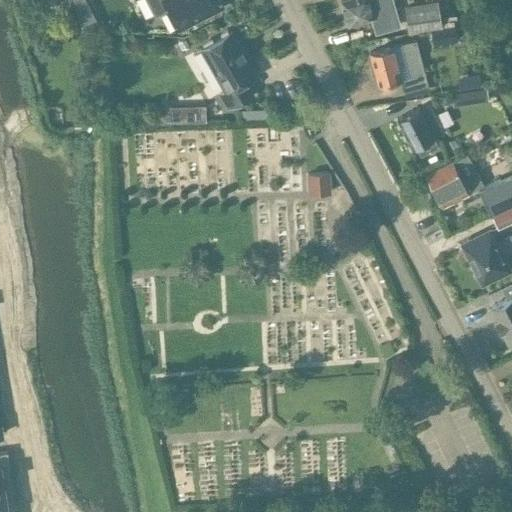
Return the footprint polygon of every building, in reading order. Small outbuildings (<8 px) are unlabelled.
[(146,0),(154,16),(167,10),(172,21),(176,29),(190,22),(198,17),(223,5),(220,0),(146,0)] [(342,0),(341,0),(347,24),(371,18),(375,31),(399,24),(390,0),(342,0)] [(408,31),(441,26),(437,0),(435,0),(404,5),(408,31)] [(454,27),(430,30),(432,42),(449,39),(454,39),(457,38),(455,27),(454,27)] [(235,31),(204,47),(226,91),(221,93),(228,108),(253,95),(246,82),(258,75),(235,31)] [(427,85),(416,39),(401,43),(401,44),(370,52),(378,85),(401,79),(404,91),(427,85)] [(485,87),(464,90),(466,103),(487,100),(485,87)] [(412,147),(442,132),(428,103),(396,118),(412,147)] [(190,105),(159,106),(160,122),(190,121),(190,105)] [(269,106),(238,108),(239,118),(270,117),(269,106)] [(87,110),(70,114),(73,126),(90,121),(87,110)] [(442,208),(469,193),(482,186),(466,154),(452,162),(425,176),(442,208)] [(328,172),(307,174),(308,193),(329,192),(328,172)] [(491,212),(511,201),(511,173),(479,189),(491,212)] [(511,204),(491,214),(498,229),(511,221),(511,204)] [(496,240),(490,228),(473,236),(472,242),(462,247),(478,279),(488,274),(495,277),(511,269),(504,256),(511,251),(511,235),(511,233),(496,240)] [(509,341),(511,339),(511,296),(492,307),(509,341)] [(28,356),(12,359),(14,370),(30,367),(28,356)] [(44,431),(32,433),(34,446),(46,444),(44,431)] [(0,487),(12,486),(6,449),(0,450),(0,487)] [(16,511),(12,486),(0,487),(0,511),(16,511)]
